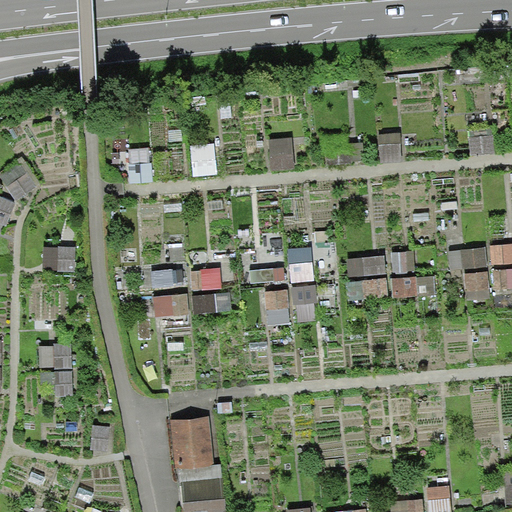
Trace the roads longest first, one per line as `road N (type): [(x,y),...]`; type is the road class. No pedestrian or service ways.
road 1 (secondary): [(133,38),(511,12)]
road 2 (motorway): [(0,64),(133,38)]
road 3 (secondary): [(0,47),(133,38)]
